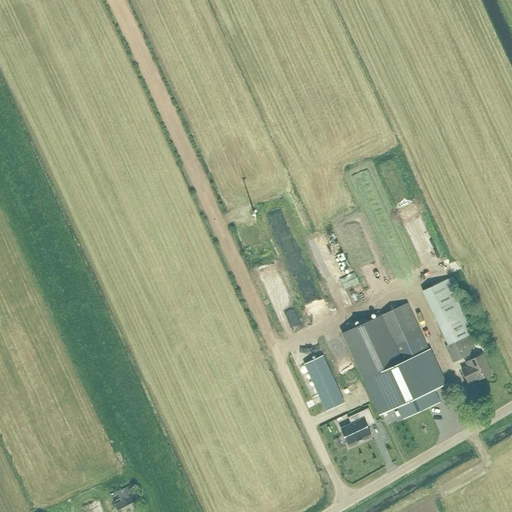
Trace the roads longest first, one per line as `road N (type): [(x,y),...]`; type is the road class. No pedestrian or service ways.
road 1 (track): [(344,502),(108,0)]
road 2 (unclassified): [(329,511),(511,406)]
